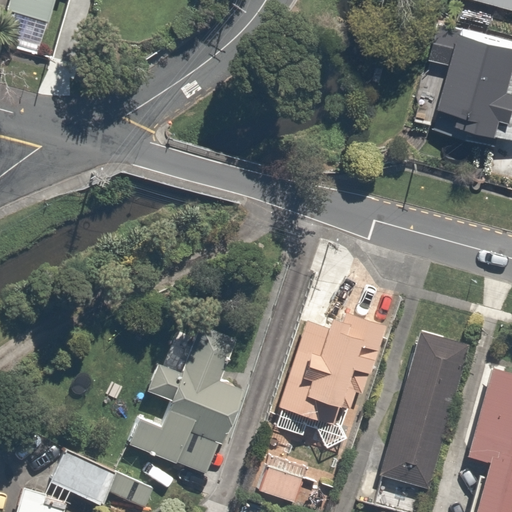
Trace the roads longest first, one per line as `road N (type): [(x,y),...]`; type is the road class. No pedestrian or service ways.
road 1 (residential): [(511,258),(79,135)]
road 2 (residential): [(267,0),(237,40),(79,135)]
